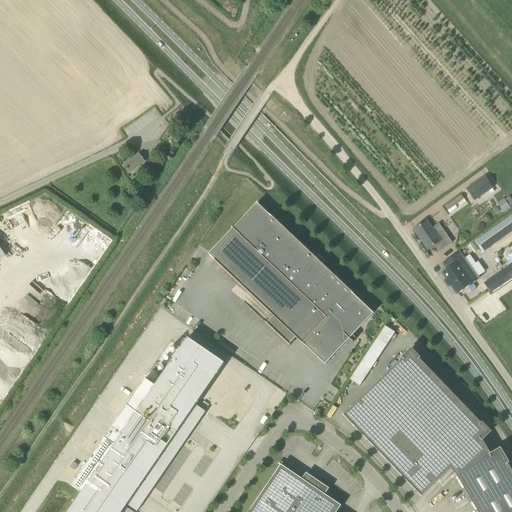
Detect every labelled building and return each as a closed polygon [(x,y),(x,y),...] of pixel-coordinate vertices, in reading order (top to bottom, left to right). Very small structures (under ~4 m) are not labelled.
[(130,173),(145,161),(139,154),(125,165),(126,167),(124,168),(128,172),(129,171),(130,173)] [(492,188),(485,177),(467,189),(475,201),(492,188)] [(458,204),(464,200),(461,195),(445,207),(448,211),(455,206),(458,204)] [(504,199),(497,204),(503,213),(510,209),(504,199)] [(233,229),(208,254),(273,317),(266,324),(289,345),(296,338),(304,346),(304,345),(325,365),(373,314),(353,294),(270,215),(270,216),(257,203),(233,228),(232,227),(231,228),(233,229)] [(511,231),(511,216),(472,244),(479,254),(511,231)] [(439,252),(452,243),(439,224),(431,229),(426,221),(414,229),(428,250),(434,246),(439,252)] [(477,279),(459,253),(444,264),(449,269),(444,273),(458,293),(464,289),(464,288),(470,284),(477,279)] [(360,386),(394,331),(384,325),(350,379),(360,386)] [(188,338),(68,511),(122,511),(224,363),(188,338)] [(511,511),(511,470),(507,463),(507,462),(500,450),(491,455),(482,439),(490,432),(482,424),(418,358),(411,350),(403,357),(344,415),(422,497),(455,464),(463,472),(456,476),(476,511),(511,511)] [(336,511),(341,506),(323,494),(326,489),(313,480),(310,484),(279,463),(278,464),(281,465),(248,511),(336,511)]
